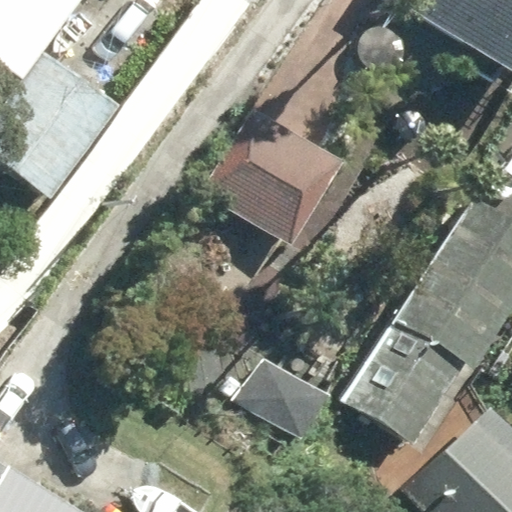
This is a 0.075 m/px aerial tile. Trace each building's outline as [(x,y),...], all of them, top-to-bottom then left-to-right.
[(0,0),(0,74),(18,88),(0,112),(0,171),(48,208),(118,116),(40,57),(81,0),(0,0)] [(511,0),(381,0),(424,30),(418,39),(490,89),(499,77),(511,86),(511,0)] [(341,169),(254,114),(200,199),(288,254),(341,169)] [(511,229),(471,204),(341,403),(415,450),(465,372),(472,377),(511,314),(511,229)] [(259,361),(233,401),(299,445),(325,404),(259,361)] [(511,511),(511,479),(472,439),(409,500),(420,511),(511,511)] [(0,511),(62,511),(0,472),(0,511)]
